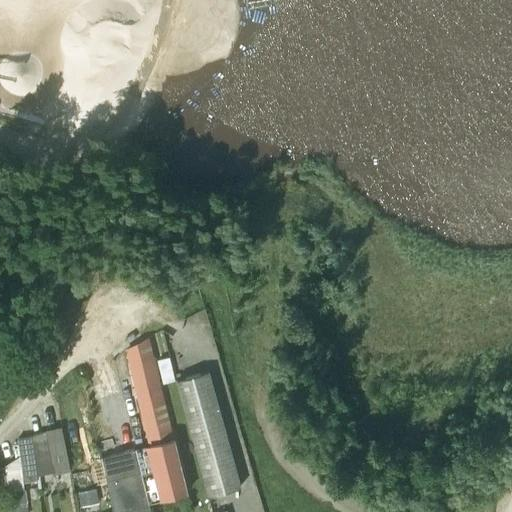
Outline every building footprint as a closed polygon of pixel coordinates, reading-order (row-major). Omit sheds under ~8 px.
[(137,449),(142,472),(157,469),(164,498),(186,492),(148,337),(127,350),(151,446),(137,449)] [(161,355),(166,378),(178,376),(174,353),(161,355)] [(209,496),(241,487),(210,371),(177,380),(209,496)] [(47,430),(44,431),(53,472),(55,472),(55,474),(70,471),(61,427),(47,430)] [(53,472),(44,431),(30,437),(36,480),(37,480),(37,475),(53,472)] [(36,480),(30,437),(18,439),(20,454),(24,482),(36,480)] [(150,511),(149,504),(137,449),(102,457),(103,465),(108,484),(114,511),(150,511)] [(108,484),(103,465),(93,467),(97,486),(108,484)] [(5,467),(0,467),(0,491),(8,491),(5,467)] [(12,511),(27,511),(26,502),(11,504),(12,511)]
